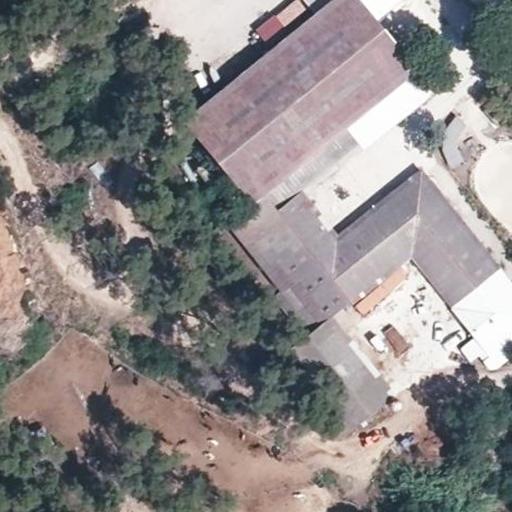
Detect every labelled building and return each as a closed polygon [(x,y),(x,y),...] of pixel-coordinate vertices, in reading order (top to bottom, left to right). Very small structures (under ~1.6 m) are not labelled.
[(358,0),(331,0),(316,13),(182,122),(248,203),(251,206),(415,70),(375,21),(358,0)] [(284,25),(303,3),(298,0),(286,0),(273,15),(284,25)] [(331,0),(358,0),(375,21),(398,2),(396,0),(306,0),(316,13),(331,0)] [(305,337),(332,316),(412,253),(477,336),(468,342),(484,363),(492,355),(500,365),(511,355),(511,297),(419,184),(345,243),(319,264),(273,205),(298,185),(388,113),(396,122),(433,92),(415,70),(251,206),(248,203),(226,222),(281,291),(273,297),(305,337)] [(298,185),(302,190),(360,143),(364,148),(396,122),(388,113),(298,185)] [(511,282),(420,169),(338,234),(345,243),(419,184),(511,297),(511,282)] [(302,190),(298,185),(273,205),(319,264),(345,243),(338,234),(302,190)] [(304,405),(334,443),(396,395),(332,316),(305,337),(290,349),(288,350),(320,392),(304,405)] [(492,355),(484,363),(487,368),(494,369),(500,365),(492,355)]
